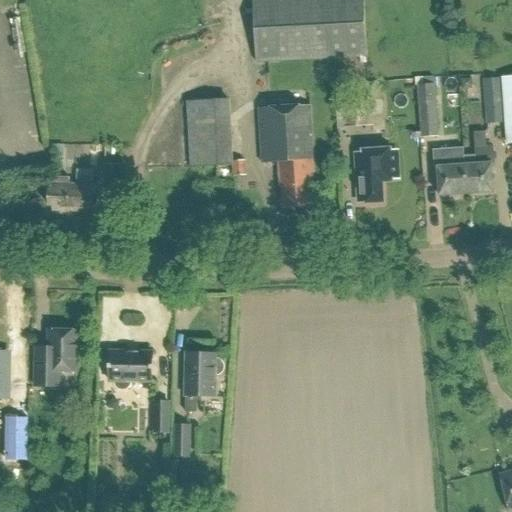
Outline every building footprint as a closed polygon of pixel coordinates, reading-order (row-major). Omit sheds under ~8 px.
[(254,0),(257,62),(366,56),(363,0),(254,0)] [(468,90),(472,86),(471,78),(461,78),(461,90),(468,90)] [(511,145),(511,78),(483,81),(486,125),(504,124),(506,146),(511,145)] [(418,85),(421,137),(438,136),(435,84),(418,85)] [(346,103),(347,127),(367,126),(366,102),(346,103)] [(262,163),(276,163),(279,163),(279,187),(283,187),(284,207),(311,206),(311,190),(313,190),(309,105),(259,108),(262,163)] [(192,169),(233,166),(233,161),(230,125),(189,128),(192,169)] [(463,156),(464,165),(466,194),(493,192),(492,165),(495,165),(493,146),(486,146),(485,132),(473,133),(475,155),(463,156)] [(64,144),(50,144),(50,158),(64,158),(64,144)] [(438,196),(466,194),(464,165),(453,166),(451,149),(433,151),(434,169),(436,169),(438,196)] [(360,202),(383,201),(381,170),(387,170),(386,152),(357,153),(360,202)] [(245,160),(233,161),(233,166),(234,176),(246,175),(245,160)] [(53,211),(101,212),(101,185),(94,185),(94,170),(77,170),(77,184),(69,184),(69,178),(53,178),(52,189),(48,189),(48,206),(53,206),(53,211)] [(5,175),(5,215),(17,215),(18,175),(5,175)] [(271,226),(271,181),(244,180),(243,226),(271,226)] [(77,371),(78,331),(48,331),(48,356),(36,356),(35,386),(59,386),(59,371),(77,371)] [(0,351),(0,400),(11,401),(12,352),(0,351)] [(151,382),(152,353),(138,353),(138,352),(125,352),(109,352),(109,381),(113,381),(113,382),(114,386),(117,389),(122,391),(126,390),(130,386),(131,382),(151,382)] [(223,372),(224,368),(223,363),(220,360),(216,359),(216,355),(187,354),(185,412),(197,413),(197,396),(215,397),(215,376),(220,375),(223,372)] [(168,433),(169,403),(156,403),(156,433),(168,433)] [(189,456),(190,426),(177,426),(176,456),(189,456)] [(511,511),(511,471),(498,475),(507,511),(511,511)] [(218,490),(210,490),(205,495),(205,503),(218,503),(218,490)]
